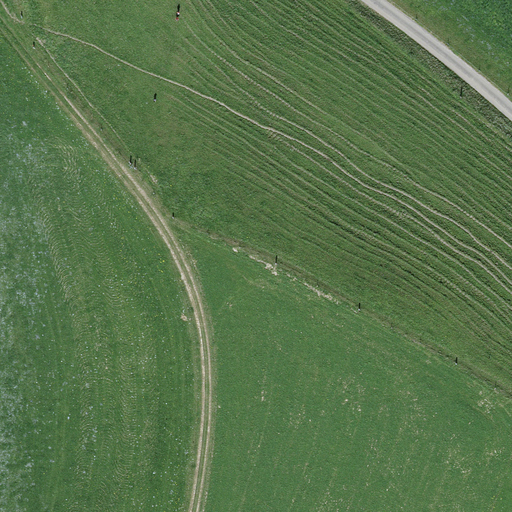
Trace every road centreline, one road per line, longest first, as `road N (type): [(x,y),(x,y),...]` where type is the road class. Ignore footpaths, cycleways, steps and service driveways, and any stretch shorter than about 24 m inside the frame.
road 1 (track): [(125,175),(178,257),(204,336),(204,422),(191,511)]
road 2 (track): [(125,175),(0,24)]
road 3 (unclassified): [(366,0),(511,117)]
